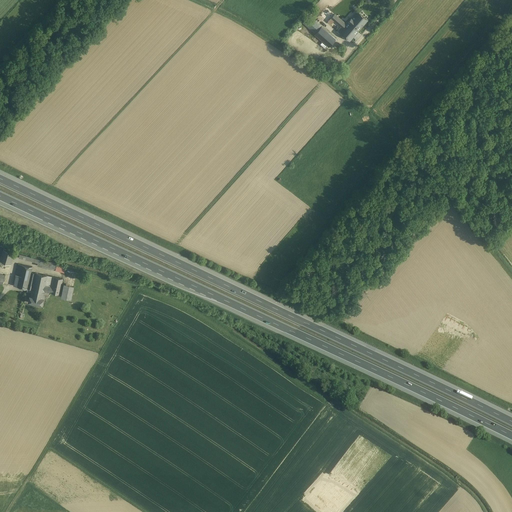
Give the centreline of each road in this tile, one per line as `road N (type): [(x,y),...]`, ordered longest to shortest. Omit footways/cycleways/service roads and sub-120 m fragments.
road 1 (motorway): [(511,418),(0,178)]
road 2 (motorway): [(10,201),(511,437)]
